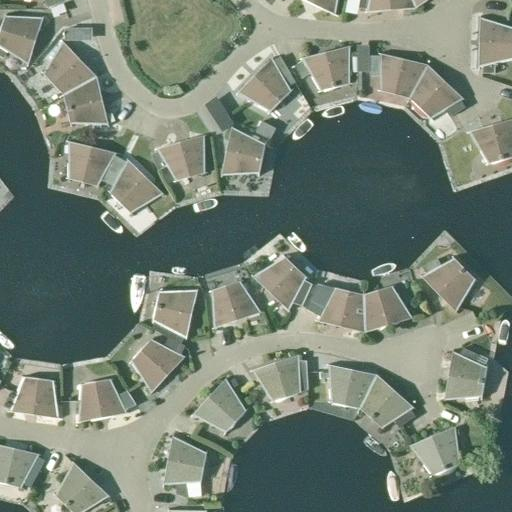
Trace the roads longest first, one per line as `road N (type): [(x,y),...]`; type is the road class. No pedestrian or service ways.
road 1 (residential): [(121,453),(199,378),(271,344),(306,341),(419,364)]
road 2 (residential): [(96,0),(124,82),(158,107),(183,107),(200,96),(264,28)]
road 3 (residential): [(264,28),(445,34)]
road 4 (residential): [(121,453),(0,426)]
